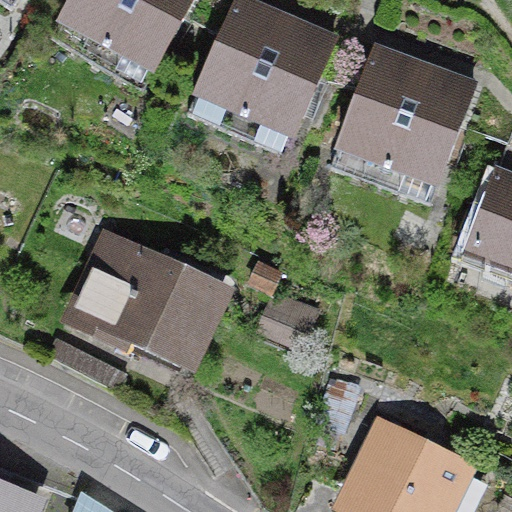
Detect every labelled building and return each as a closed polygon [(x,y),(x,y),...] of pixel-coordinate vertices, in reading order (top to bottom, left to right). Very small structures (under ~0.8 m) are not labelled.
[(39,0),(0,0),(28,18),(39,0)] [(158,92),(208,0),(83,0),(62,39),(158,92)] [(350,48),(245,3),(195,117),(301,163),(350,48)] [(487,101),(382,59),(335,177),(440,219),(487,101)] [(511,181),(506,180),(471,269),(511,284),(511,181)] [(225,288),(104,235),(67,320),(188,373),(225,288)] [(285,277),(255,267),(249,283),(278,294),(285,277)] [(309,316),(274,303),(264,330),(299,343),(309,316)] [(116,372),(59,347),(53,362),(110,386),(116,372)] [(471,511),(486,481),(378,430),(339,511),(471,511)] [(0,511),(32,511),(36,502),(0,487),(0,511)] [(118,511),(83,495),(74,511),(118,511)]
